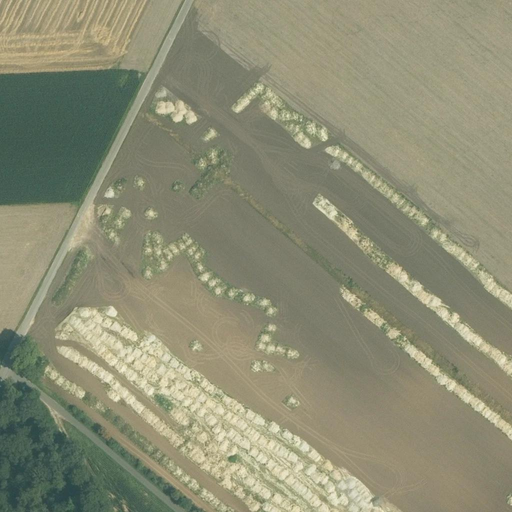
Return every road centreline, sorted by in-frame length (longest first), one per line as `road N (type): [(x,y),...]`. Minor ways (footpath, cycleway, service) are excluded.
road 1 (residential): [(187,0),(5,353)]
road 2 (residential): [(191,511),(5,353)]
road 3 (track): [(40,382),(112,511)]
